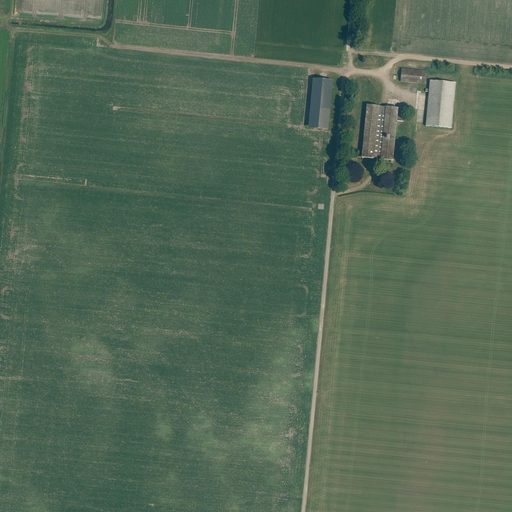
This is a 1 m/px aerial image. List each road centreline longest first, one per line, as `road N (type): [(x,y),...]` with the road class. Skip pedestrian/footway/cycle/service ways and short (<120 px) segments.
road 1 (track): [(304,511),(347,49)]
road 2 (track): [(511,67),(402,56),(377,72),(345,70)]
